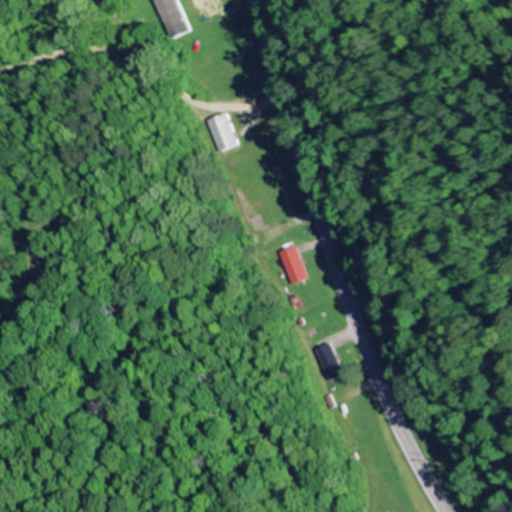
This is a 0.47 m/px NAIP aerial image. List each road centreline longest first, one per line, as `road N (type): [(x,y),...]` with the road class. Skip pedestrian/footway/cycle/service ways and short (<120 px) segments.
road 1 (secondary): [(445,511),(363,341),(257,0)]
road 2 (residential): [(286,100),(239,100),(115,51),(70,52),(0,76),(14,249)]
